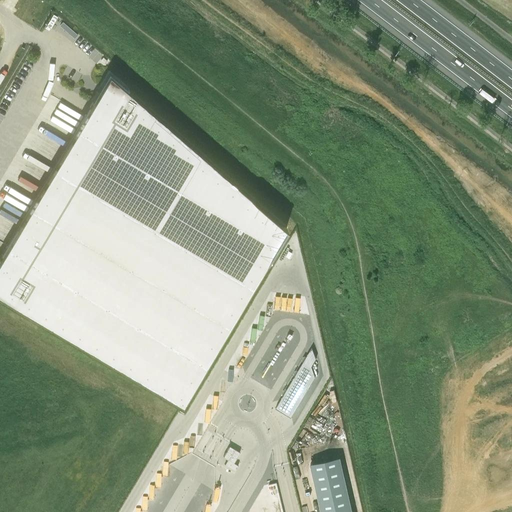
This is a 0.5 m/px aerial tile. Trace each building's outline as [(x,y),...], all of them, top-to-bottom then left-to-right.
[(63,20),(57,28),(73,42),(79,34),(63,20)] [(1,256),(0,257),(0,296),(181,405),(284,231),(286,229),(109,75),(96,97),(48,177),(1,256)] [(0,315),(0,511),(104,511),(163,414),(0,315)] [(316,358),(312,346),(275,408),(291,417),(316,376),(312,366),(316,358)] [(237,466),(242,457),(239,455),(242,448),(236,444),(226,460),(237,466)] [(353,511),(340,457),(310,464),(321,511),(353,511)]
